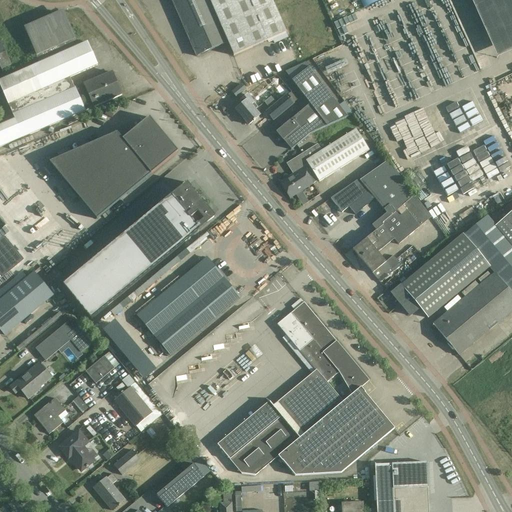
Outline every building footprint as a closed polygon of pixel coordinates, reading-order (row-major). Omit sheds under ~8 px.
[(287,38),(271,0),(171,0),(196,57),(228,43),(233,56),(272,39),(274,43),(287,38)] [(359,0),(364,9),(382,0),(359,0)] [(511,0),(503,0),(511,19),(511,0)] [(0,80),(0,84),(12,114),(74,88),(69,78),(97,65),(87,42),(78,46),(75,39),(63,14),(27,30),(38,55),(41,62),(0,80)] [(447,67),(446,49),(447,49),(431,21),(410,23),(396,38),(394,26),(381,40),(388,39),(390,52),(382,53),(383,55),(396,53),(398,74),(390,61),(387,65),(387,74),(395,70),(397,73),(371,87),(443,80),(446,82),(448,81),(444,77),(448,72),(436,73),(447,67)] [(450,40),(451,60),(468,59),(467,40),(450,40)] [(0,65),(1,68),(10,65),(0,44),(0,43),(0,65)] [(309,67),(292,81),(309,104),(276,133),(283,141),(291,150),(310,135),(348,118),(309,67)] [(84,84),(74,88),(12,114),(14,119),(0,125),(0,146),(122,95),(112,73),(84,85),(84,84)] [(245,90),(241,85),(232,92),(236,97),(245,90)] [(294,103),(298,100),(292,92),(288,95),(287,94),(266,112),(274,122),(295,104),(294,103)] [(254,103),(247,95),(241,100),(243,103),(235,110),(248,125),(260,116),(254,110),(257,108),(253,104),(254,103)] [(178,152),(149,117),(122,140),(117,133),(49,162),(96,220),(178,152)] [(319,182),(367,152),(354,131),(321,151),(317,145),(287,164),(294,174),(280,183),(290,198),(318,180),(319,182)] [(429,134),(420,139),(425,150),(435,144),(429,134)] [(488,148),(493,160),(504,157),(499,144),(488,148)] [(414,197),(388,161),(359,181),(358,179),(330,199),(342,213),(349,208),(355,215),(374,199),(386,214),(372,225),(376,231),(381,227),(380,225),(414,197)] [(187,183),(63,285),(91,320),(215,217),(205,205),(204,204),(202,205),(196,197),(198,196),(197,195),(187,183)] [(430,219),(414,197),(380,225),(381,227),(376,231),(352,250),(372,274),(386,262),(378,253),(394,239),(398,245),(430,219)] [(511,209),(493,225),(486,216),(463,235),(392,293),(410,316),(419,308),(428,318),(490,268),(495,273),(433,325),(448,343),(447,344),(452,351),(453,350),(458,356),(511,311),(511,294),(510,292),(511,290),(511,209)] [(0,279),(24,260),(5,237),(0,240),(0,279)] [(386,262),(372,274),(380,283),(393,272),(392,270),(400,264),(397,261),(393,256),(386,262)] [(206,259),(137,316),(170,356),(239,298),(206,259)] [(0,329),(5,335),(53,295),(34,272),(27,278),(22,272),(0,290),(0,329)] [(360,387),(369,380),(349,363),(339,351),(342,348),(304,302),(277,324),(315,370),(273,406),(266,398),(265,398),(268,402),(255,413),(267,428),(229,459),(241,474),(255,476),(279,456),(295,475),(340,473),(394,429),(367,395),(360,387)] [(72,318),(35,349),(46,361),(58,351),(71,340),(81,353),(93,343),(72,318)] [(120,364),(109,352),(85,371),(96,384),(120,364)] [(39,364),(10,387),(15,393),(20,389),(28,399),(41,388),(40,387),(51,378),(39,364)] [(162,415),(135,383),(114,400),(141,432),(162,415)] [(88,409),(78,396),(72,401),(83,413),(88,409)] [(65,410),(55,398),(34,416),(49,434),(63,422),(58,416),(65,410)] [(157,436),(151,428),(146,431),(152,440),(157,436)] [(81,470),(93,460),(82,446),(87,442),(79,432),(60,447),(68,458),(69,457),(81,470)] [(140,460),(132,450),(114,465),(122,475),(140,460)] [(203,477),(189,460),(180,467),(184,472),(157,495),(167,507),(203,477)] [(428,511),(426,462),(392,464),(391,464),(375,465),(377,511),(428,511)] [(117,480),(112,474),(107,478),(107,477),(94,488),(112,510),(124,500),(111,485),(117,480)] [(231,511),(231,492),(231,489),(223,489),(223,503),(219,503),(219,511),(231,511)] [(363,511),(363,502),(341,503),(341,511),(363,511)]
